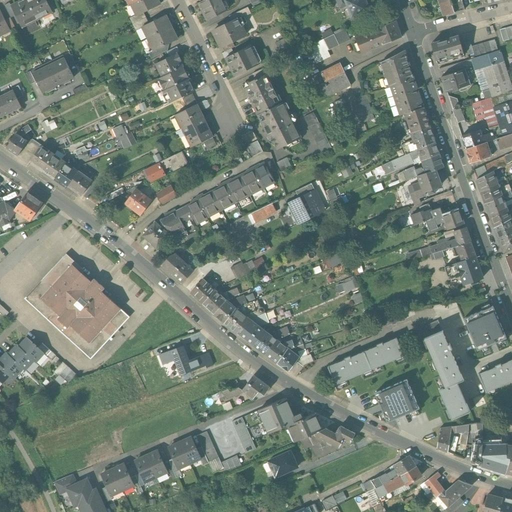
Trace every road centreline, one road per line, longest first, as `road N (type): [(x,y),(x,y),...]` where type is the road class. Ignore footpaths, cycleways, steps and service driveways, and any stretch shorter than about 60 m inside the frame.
road 1 (residential): [(0,159),(118,245),(253,363),(337,415),(511,488)]
road 2 (residential): [(511,315),(414,31)]
road 3 (residential): [(179,0),(227,117)]
